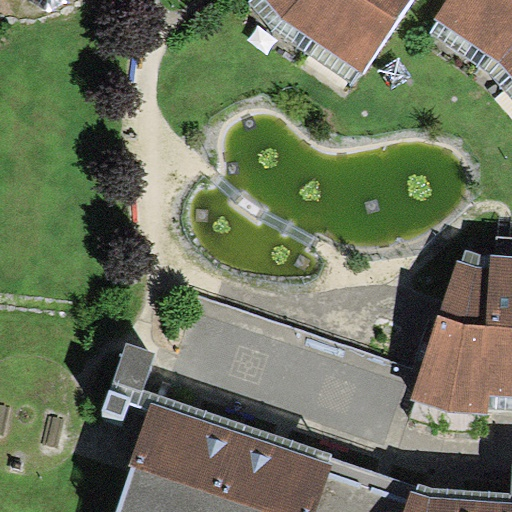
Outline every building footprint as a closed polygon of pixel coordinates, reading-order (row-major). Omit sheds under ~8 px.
[(260,0),(247,12),(287,45),(332,0),(260,0)] [(332,0),(287,45),(352,81),(410,0),(332,0)] [(511,0),(452,0),(417,52),(465,77),(511,19),(511,0)] [(511,19),(465,77),(504,104),(511,97),(511,19)] [(444,273),(399,429),(486,441),(494,409),(489,282),(444,273)] [(511,280),(489,282),(494,409),(511,410),(511,280)] [(407,352),(196,287),(173,362),(384,427),(407,352)] [(103,511),(307,511),(314,492),(130,432),(103,511)] [(373,511),(314,492),(307,511),(373,511)]
